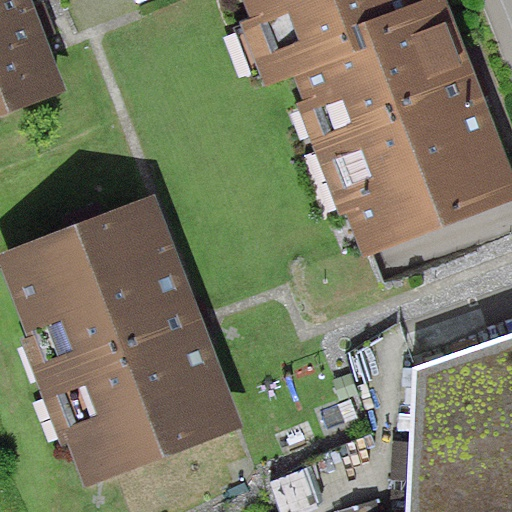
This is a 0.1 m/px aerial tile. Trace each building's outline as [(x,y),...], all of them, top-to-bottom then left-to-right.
[(0,0),(0,125),(73,97),(34,0),(0,0)] [(238,27),(264,92),(296,79),(358,55),(351,36),(429,6),(426,0),(240,0),(249,22),(238,27)] [(445,0),(441,0),(429,6),(351,36),(358,55),(296,79),(306,105),(295,110),(341,224),(349,221),(367,266),(511,209),(511,168),(481,88),(445,0)] [(72,447),(88,490),(241,429),(149,199),(0,258),(0,265),(29,339),(22,342),(63,447),(72,447)] [(409,511),(511,511),(511,341),(418,374),(409,511)]
